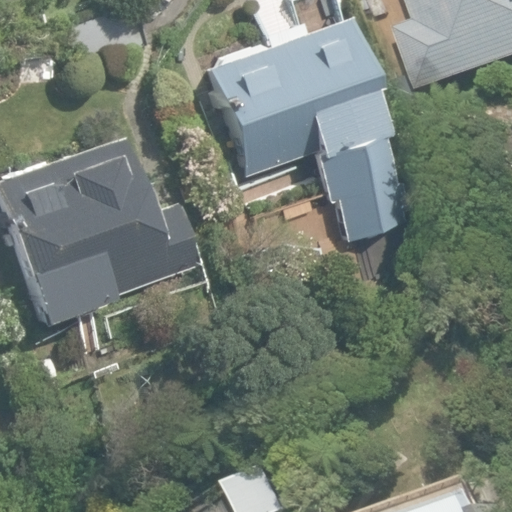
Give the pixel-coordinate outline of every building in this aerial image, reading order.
[(295,206),(310,250),(394,221),(365,137),(375,133),(358,86),(364,85),(339,14),(330,18),(324,0),(273,0),(242,11),(255,50),(194,72),(231,175),(300,150),(317,198),(295,206)] [(412,68),(420,91),(457,79),(511,59),(511,0),(412,0),(420,20),(398,28),(412,68)] [(60,30),(76,71),(141,46),(124,4),(60,30)] [(0,173),(0,229),(37,328),(190,270),(165,201),(139,211),(109,132),(0,173)] [(357,244),(371,286),(425,267),(410,226),(357,244)] [(497,511),(489,486),(414,511),(497,511)]
